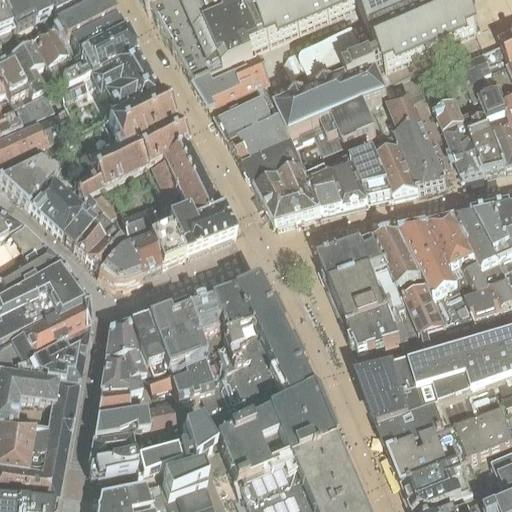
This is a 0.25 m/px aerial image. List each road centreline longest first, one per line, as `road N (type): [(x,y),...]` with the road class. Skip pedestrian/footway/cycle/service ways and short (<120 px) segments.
road 1 (residential): [(117,0),(264,256)]
road 2 (residential): [(264,256),(380,511)]
road 3 (residential): [(74,497),(101,315)]
road 4 (residential): [(224,511),(207,469),(74,497)]
road 5 (residential): [(264,256),(101,315)]
road 6 (residential): [(101,315),(86,284),(0,207)]
